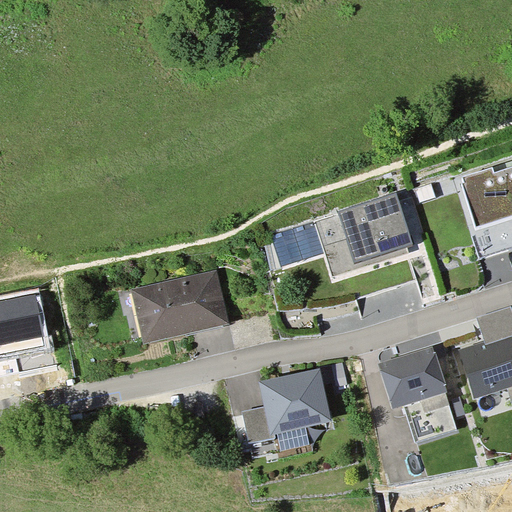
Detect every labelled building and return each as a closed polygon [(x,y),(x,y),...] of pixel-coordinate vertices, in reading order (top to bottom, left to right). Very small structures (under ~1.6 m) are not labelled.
[(511,160),(461,176),(477,228),(511,217),(511,160)] [(354,262),(412,245),(397,193),(339,210),(354,262)] [(217,273),(138,291),(149,340),(228,323),(217,273)] [(40,287),(0,294),(0,359),(52,350),(40,287)] [(485,342),(460,350),(475,397),(511,385),(511,313),(510,308),(477,318),(485,342)] [(433,345),(379,361),(393,407),(447,390),(433,345)] [(319,367),(260,381),(266,406),(242,412),(249,442),(274,437),(273,431),(331,418),(319,367)]
